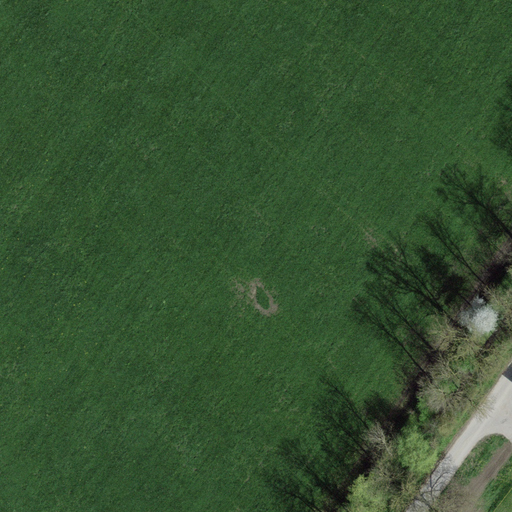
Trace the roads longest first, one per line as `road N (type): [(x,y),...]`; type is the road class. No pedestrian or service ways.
road 1 (track): [(511,247),(328,511)]
road 2 (track): [(487,409),(417,511)]
